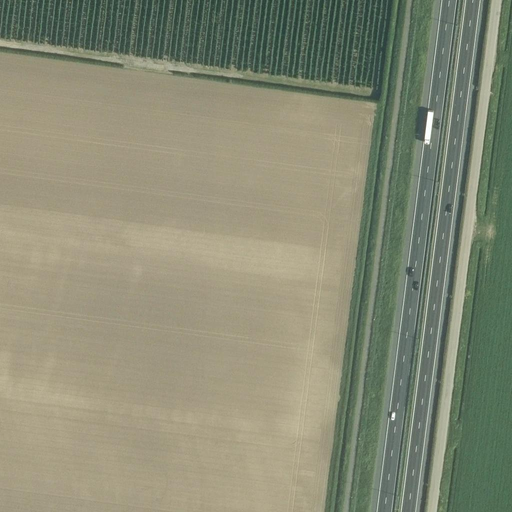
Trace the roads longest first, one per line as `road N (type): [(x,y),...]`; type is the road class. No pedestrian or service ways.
road 1 (unclassified): [(433,511),(498,0)]
road 2 (motorway): [(450,0),(386,511)]
road 3 (motorway): [(409,511),(473,0)]
